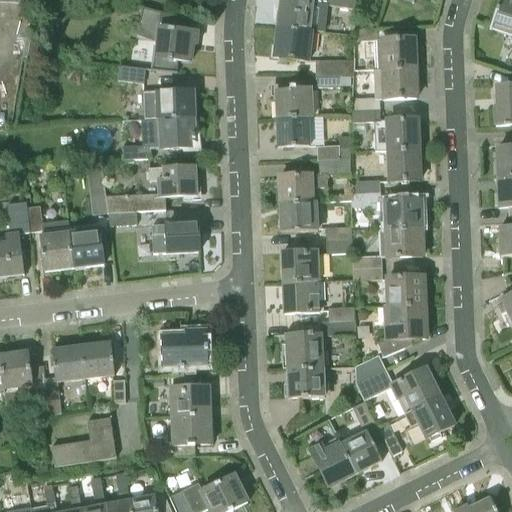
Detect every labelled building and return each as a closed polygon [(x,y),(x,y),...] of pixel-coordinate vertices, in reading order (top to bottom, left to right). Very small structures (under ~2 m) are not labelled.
[(280,0),(277,29),(313,34),(323,35),(326,8),(354,11),(355,0),(305,0),(305,3),(280,0)] [(490,30),(511,37),(511,0),(500,0),(497,10),(490,30)] [(153,56),(152,72),(176,75),(178,62),(190,64),(193,41),(196,42),(197,33),(161,29),(163,15),(142,10),(137,37),(155,44),(154,56),(153,56)] [(273,60),(309,64),(313,34),(277,29),(273,60)] [(354,44),(374,43),(373,42),(378,42),(377,30),(354,31),(354,44)] [(22,58),(36,60),(39,41),(25,38),(22,58)] [(413,40),(378,42),(373,42),(374,43),(375,72),(380,72),(414,71),(413,40)] [(340,79),(353,79),(353,63),(315,63),(315,79),(340,79)] [(117,84),(144,86),(146,71),(119,69),(117,84)] [(379,102),(381,102),(415,101),(414,71),(380,72),(375,72),(375,101),(379,100),(379,102)] [(340,79),(315,79),(315,89),(340,90),(340,79)] [(495,128),(511,127),(511,87),(497,88),(497,110),(494,110),(495,128)] [(276,121),(309,120),(313,120),(312,90),(296,90),(296,88),(275,89),(276,121)] [(151,122),(193,120),(192,94),(181,95),(181,92),(142,94),(143,107),(151,107),(151,122)] [(351,115),(380,113),(379,102),(379,100),(375,101),(352,101),(351,115)] [(374,124),(374,123),(380,122),(380,113),(351,115),(351,125),(374,124)] [(159,151),(159,152),(183,150),(182,142),(194,142),(193,120),(151,122),(148,122),(149,148),(121,149),(122,162),(150,161),(149,151),(159,151)] [(277,151),(310,150),(309,120),(276,121),(277,151)] [(416,121),(380,122),(374,123),(374,124),(375,153),(385,153),(417,152),(416,121)] [(318,163),(339,162),(339,148),(317,149),(317,163),(318,163)] [(498,181),(511,180),(511,150),(497,151),(498,181)] [(385,153),(386,173),(386,184),(419,183),(417,152),(385,153)] [(280,206),(313,204),(313,191),(327,190),(327,178),(350,177),(350,161),(339,162),(318,163),(319,177),(279,178),(280,206)] [(109,218),(108,216),(106,199),(101,164),(88,165),(94,220),(109,218)] [(108,216),(136,215),(166,213),(165,200),(183,199),(184,202),(197,202),(195,169),(149,172),(150,183),(156,183),(157,197),(106,199),(108,216)] [(2,181),(13,180),(12,172),(1,173),(2,181)] [(499,210),(511,209),(511,180),(498,181),(499,210)] [(351,197),(380,196),(380,185),(379,183),(350,184),(351,197)] [(379,232),(421,230),(420,203),(380,204),(380,196),(351,197),(351,210),(369,209),(369,218),(379,218),(379,232)] [(281,234),(318,233),(318,232),(321,232),(320,206),(317,206),(317,204),(313,204),(280,206),(281,234)] [(0,240),(0,280),(24,277),(19,236),(30,234),(27,211),(26,205),(7,207),(10,236),(5,237),(5,239),(0,240)] [(45,274),(74,270),(68,230),(67,223),(42,226),(40,209),(27,211),(30,234),(41,233),(41,237),(40,237),(45,274)] [(136,215),(108,216),(109,218),(109,229),(137,227),(136,215)] [(198,226),(158,227),(159,240),(166,240),(167,255),(199,254),(198,226)] [(68,230),(74,270),(103,267),(99,230),(98,231),(97,227),(68,230)] [(500,259),(511,258),(511,228),(499,229),(500,259)] [(351,243),(350,229),(325,230),(326,244),(351,243)] [(378,232),(379,259),(379,260),(382,260),(385,260),(385,261),(422,259),(421,230),(379,232),(378,232)] [(327,257),(352,255),(351,243),(326,244),(327,257)] [(283,285),(318,284),(319,284),(318,253),(282,254),(283,285)] [(352,260),(353,272),(382,270),(382,260),(379,260),(379,259),(352,260)] [(382,270),(353,272),(353,283),(382,282),(382,270)] [(385,309),(424,308),(423,278),(384,280),(385,309)] [(284,316),(312,315),(319,315),(318,284),(283,285),(284,316)] [(511,323),(511,296),(501,302),(511,323)] [(384,342),(377,346),(383,360),(404,351),(404,342),(425,341),(424,308),(385,309),(383,309),(384,342)] [(328,324),(354,323),(353,310),(328,311),(328,324)] [(354,323),(328,324),(319,324),(320,335),(322,335),(322,338),(354,337),(354,323)] [(185,338),(161,339),(162,370),(209,368),(207,333),(185,333),(185,338)] [(324,371),(322,338),(322,335),(320,335),(285,337),(287,372),(324,371)] [(85,382),(115,378),(111,345),(81,349),(85,382)] [(56,385),(58,385),(85,382),(81,349),(51,352),(55,381),(56,385)] [(6,411),(48,406),(45,382),(43,368),(30,370),(28,355),(0,359),(4,393),(6,411)] [(356,387),(385,372),(378,358),(355,370),(356,387)] [(426,370),(393,387),(388,389),(390,391),(396,404),(398,403),(404,417),(440,399),(426,370)] [(303,401),(325,400),(324,371),(287,372),(288,401),(303,400),(303,401)] [(388,389),(393,387),(385,372),(356,387),(364,404),(378,397),(390,391),(388,389)] [(170,420),(210,418),(209,396),(194,397),(194,379),(170,379),(170,389),(169,389),(170,420)] [(62,416),(58,385),(56,385),(55,381),(45,382),(48,406),(49,418),(62,416)] [(113,406),(125,406),(124,383),(112,383),(113,406)] [(404,417),(411,430),(418,426),(426,442),(455,427),(440,399),(404,417)] [(172,450),(173,459),(195,459),(195,447),(211,447),(210,418),(170,420),(171,450),(172,450)] [(54,470),(116,460),(110,420),(86,424),(89,443),(51,449),(54,470)] [(391,458),(402,453),(388,424),(377,430),(391,458)] [(340,446),(355,477),(382,463),(366,433),(340,446)] [(355,477),(340,446),(338,442),(324,449),(323,446),(310,453),(328,490),(355,477)] [(106,511),(129,511),(123,475),(115,477),(118,493),(116,494),(118,504),(105,506),(106,511)] [(123,475),(129,511),(170,511),(164,497),(155,498),(155,497),(130,502),(125,475),(123,475)] [(170,500),(175,511),(207,511),(209,511),(232,511),(247,505),(239,488),(237,490),(231,479),(202,493),(199,486),(170,500)] [(106,511),(105,506),(100,480),(90,482),(95,505),(81,508),(81,511),(106,511)] [(81,511),(81,508),(77,488),(68,490),(72,511),(81,511)] [(56,511),(53,492),(44,494),(46,507),(31,510),(31,511),(56,511)] [(495,511),(489,500),(469,511),(468,507),(458,511),(495,511)]
